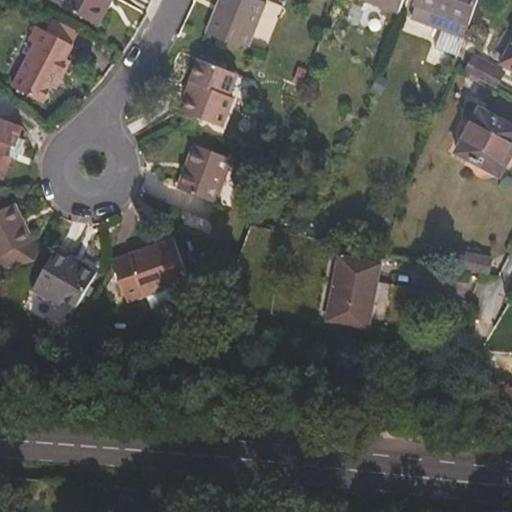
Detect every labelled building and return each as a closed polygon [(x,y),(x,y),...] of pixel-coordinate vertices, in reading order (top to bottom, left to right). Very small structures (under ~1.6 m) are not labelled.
[(111,0),(71,0),(65,12),(99,31),(109,12),(107,11),(111,0)] [(263,1),(261,0),(219,0),(207,33),(246,49),(263,1)] [(472,22),(480,0),(421,0),(415,15),(446,27),(451,14),(472,22)] [(466,35),(472,22),(451,14),(446,27),(466,35)] [(54,25),(47,37),(73,50),(79,38),(54,25)] [(439,43),(460,52),(466,35),(446,27),(441,38),(439,43)] [(73,50),(47,37),(37,32),(29,47),(34,51),(13,94),(43,109),(51,94),(56,96),(70,68),(65,65),(73,50)] [(511,47),(503,64),(511,68),(511,47)] [(470,73),(497,89),(505,74),(479,58),(470,73)] [(193,82),(187,95),(182,112),(221,126),(232,97),(227,95),(234,74),(196,61),(188,79),(193,82)] [(183,93),(187,95),(193,82),(188,79),(183,93)] [(511,126),(483,110),(459,153),(501,176),(511,156),(511,126)] [(11,163),(19,143),(22,132),(0,123),(0,183),(3,184),(11,163)] [(26,146),(19,143),(11,163),(19,166),(26,146)] [(233,156),(195,143),(179,187),(218,200),(233,156)] [(0,245),(2,249),(11,244),(37,230),(18,194),(0,204),(0,245)] [(11,244),(12,261),(31,256),(37,245),(37,230),(11,244)] [(177,238),(114,260),(130,302),(149,296),(154,310),(183,300),(177,286),(193,280),(177,238)] [(48,248),(23,286),(48,304),(54,297),(66,307),(90,272),(63,253),(60,257),(48,248)] [(460,270),(489,276),(494,258),(464,253),(460,270)] [(380,266),(342,259),(329,324),(370,330),(380,266)]
